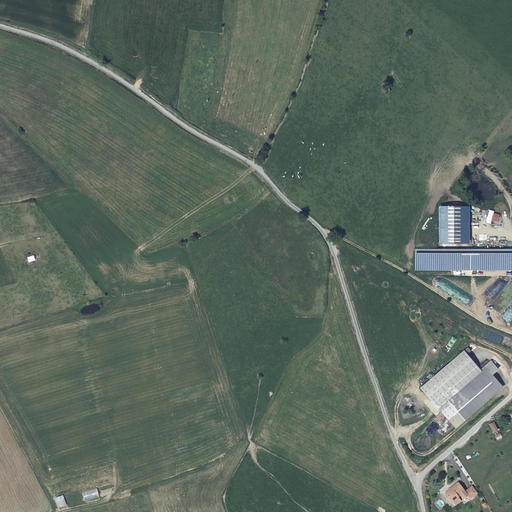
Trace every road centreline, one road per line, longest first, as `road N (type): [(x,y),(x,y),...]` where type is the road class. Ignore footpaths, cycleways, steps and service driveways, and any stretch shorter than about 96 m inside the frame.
road 1 (unclassified): [(417,484),(323,230),(253,164),(120,79),(0,25)]
road 2 (track): [(60,511),(202,465),(242,437),(198,286),(110,299),(85,316),(69,311),(0,332)]
road 3 (track): [(511,333),(323,230)]
road 4 (track): [(110,497),(117,471),(93,369)]
road 5 (unclassified): [(511,397),(417,484)]
